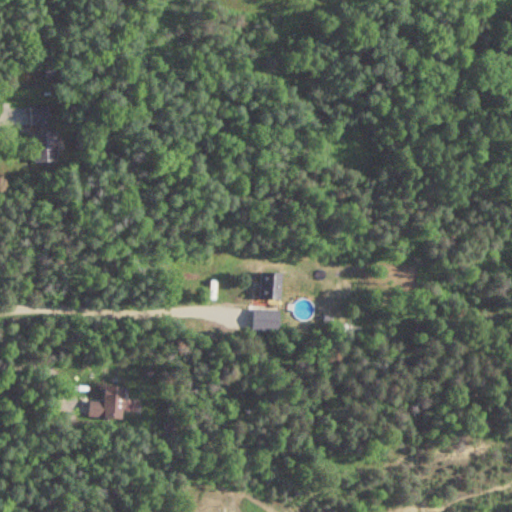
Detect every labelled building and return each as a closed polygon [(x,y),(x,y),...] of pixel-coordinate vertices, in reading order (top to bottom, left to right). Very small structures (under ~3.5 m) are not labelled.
[(26,128),(45,128),(45,105),(26,105),(26,128)] [(52,131),(29,131),(29,161),(52,161),(52,131)] [(278,273),(256,271),(254,297),(276,299),(278,273)] [(276,331),(276,308),(248,308),(248,331),(276,331)] [(120,418),(121,386),(99,386),(99,401),(84,401),(84,417),(120,418)]
